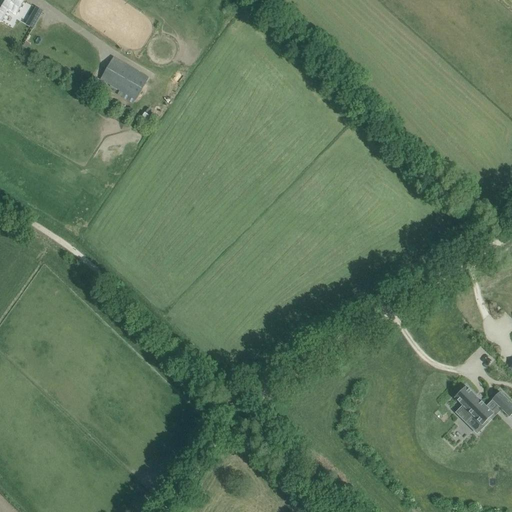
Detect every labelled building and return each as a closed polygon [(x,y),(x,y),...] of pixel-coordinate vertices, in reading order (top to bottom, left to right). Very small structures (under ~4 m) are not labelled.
[(24,1),(21,0),(9,0),(8,1),(5,0),(0,0),(0,21),(1,22),(8,10),(16,15),(24,1)] [(101,80),(135,99),(148,77),(113,57),(101,80)] [(145,112),(140,121),(148,126),(150,128),(155,119),(145,112)] [(504,315),(511,310),(511,282),(492,294),(504,315)] [(450,323),(432,340),(451,361),(469,344),(450,323)] [(466,386),(454,398),(461,406),(455,413),(456,414),(456,413),(465,422),(472,416),(475,419),(481,425),(485,422),(493,414),(491,412),(497,406),(501,410),(507,416),(511,411),(511,404),(499,392),(491,400),(493,402),(487,407),(466,386)] [(244,428),(236,436),(252,454),(261,445),(244,428)]
